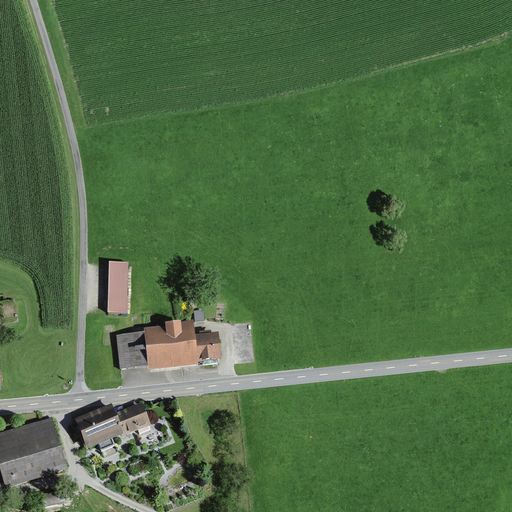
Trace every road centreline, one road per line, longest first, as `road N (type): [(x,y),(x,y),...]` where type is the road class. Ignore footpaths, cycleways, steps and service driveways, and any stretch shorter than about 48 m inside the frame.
road 1 (tertiary): [(0,407),(511,355)]
road 2 (track): [(80,399),(84,204),(34,0)]
road 3 (track): [(150,511),(81,473),(61,401)]
